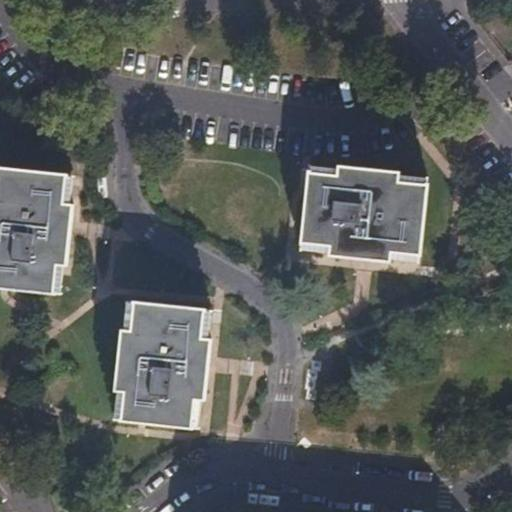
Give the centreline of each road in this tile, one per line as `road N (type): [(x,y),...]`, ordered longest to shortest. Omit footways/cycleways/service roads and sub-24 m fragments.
road 1 (residential): [(124,89),(130,212),(258,291),(287,327),(275,482)]
road 2 (residential): [(124,89),(359,124),(396,110),(447,58)]
road 3 (residential): [(460,501),(275,482)]
road 4 (residential): [(3,0),(24,49),(48,73),(124,89)]
road 5 (residential): [(275,482),(209,475),(157,511)]
